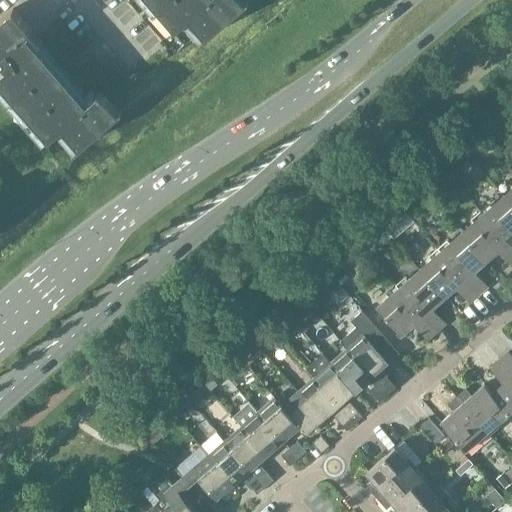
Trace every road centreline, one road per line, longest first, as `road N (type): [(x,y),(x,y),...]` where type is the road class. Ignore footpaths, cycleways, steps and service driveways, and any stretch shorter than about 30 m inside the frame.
road 1 (secondary): [(0,405),(472,0)]
road 2 (secondary): [(419,0),(320,82),(145,199),(0,327)]
road 3 (residential): [(334,468),(511,314)]
